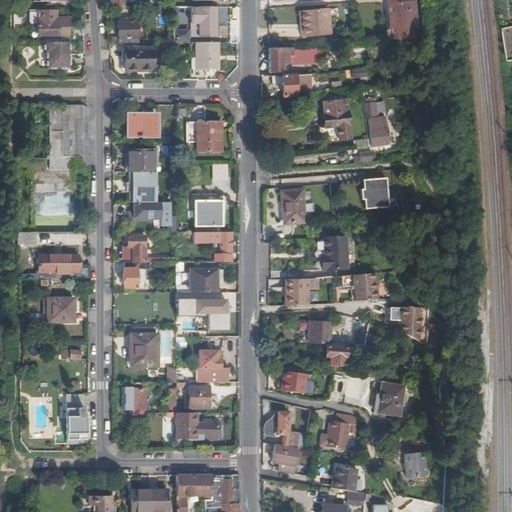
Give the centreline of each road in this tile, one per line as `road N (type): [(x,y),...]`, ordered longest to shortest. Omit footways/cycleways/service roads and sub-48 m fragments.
road 1 (residential): [(99,91),(101,462),(250,462)]
road 2 (tertiary): [(250,391),(249,93)]
road 3 (residential): [(407,511),(377,466),(362,416),(250,391)]
road 4 (residential): [(249,93),(99,91)]
